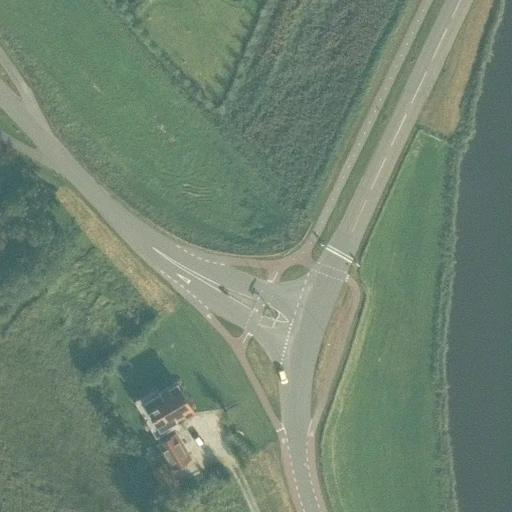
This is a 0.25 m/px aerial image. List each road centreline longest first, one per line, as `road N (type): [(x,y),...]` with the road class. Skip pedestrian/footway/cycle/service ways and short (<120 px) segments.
road 1 (tertiary): [(310,331),(149,247),(0,91)]
road 2 (tertiary): [(459,0),(340,254)]
road 3 (tertiary): [(311,511),(297,412),(310,331)]
